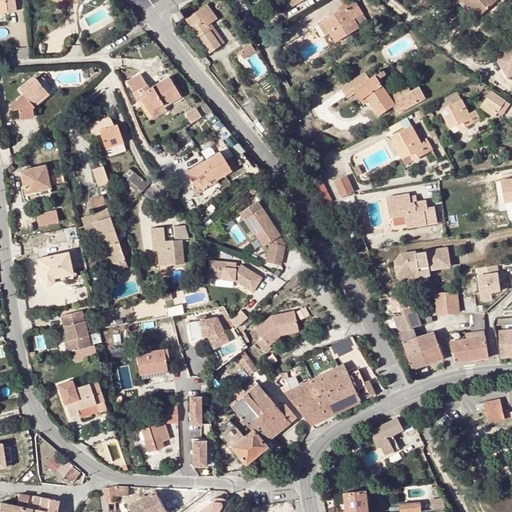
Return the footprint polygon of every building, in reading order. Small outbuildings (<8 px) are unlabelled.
[(15,0),(0,0),(0,10),(8,9),(8,12),(17,11),(15,0)] [(352,32),(368,22),(363,15),(362,12),(354,0),(352,0),(345,5),(335,11),(336,14),(333,16),(329,18),(336,29),(330,33),(336,42),(342,38),(352,32)] [(496,1),(494,0),(459,0),(461,1),(461,0),(469,0),(482,14),(496,1)] [(482,14),(469,0),(465,0),(480,16),(482,14)] [(187,18),(210,52),(221,45),(212,31),(208,25),(212,23),(218,18),(208,4),(187,18)] [(173,14),(178,20),(184,16),(180,10),(173,14)] [(366,13),(363,15),(368,22),(373,19),(369,11),(366,13)] [(324,21),(330,33),(336,29),(329,18),(324,21)] [(225,42),(212,23),(208,25),(212,31),(221,45),(225,42)] [(241,50),(244,56),(255,49),(252,44),(241,50)] [(511,48),(497,57),(509,77),(511,75),(511,48)] [(408,108),(426,97),(426,96),(425,96),(423,92),(420,87),(412,91),(400,98),(397,93),(395,94),(391,96),(389,94),(382,84),(382,83),(379,79),(382,77),(386,74),(383,70),(377,75),(373,78),(371,79),(366,72),(351,82),(346,85),(341,88),(348,97),(356,92),(365,104),(367,103),(370,101),(372,105),(379,115),(394,105),(398,113),(408,108)] [(39,74),(35,77),(48,93),(51,91),(43,82),(45,81),(39,74)] [(142,99),(149,112),(163,103),(165,107),(181,97),(169,77),(150,89),(141,74),(128,82),(139,101),(142,99)] [(48,93),(35,77),(20,90),(23,95),(13,104),(12,106),(12,108),(18,108),(19,118),(33,117),(32,108),(48,93)] [(401,91),(397,93),(400,98),(412,91),(409,87),(401,91)] [(492,91),(484,103),(498,112),(506,101),(492,91)] [(439,103),(442,110),(454,104),(450,97),(439,103)] [(245,103),(250,108),(256,104),(251,98),(245,103)] [(444,114),(451,128),(463,121),(466,127),(481,119),(476,110),(470,113),(462,99),(454,104),(442,110),(444,114)] [(167,110),(165,107),(163,103),(149,112),(154,119),(167,110)] [(245,112),(250,108),(245,103),(241,107),(245,112)] [(261,110),(256,104),(250,108),(256,114),(261,110)] [(424,111),(426,114),(437,108),(436,105),(430,108),(424,111)] [(250,108),(245,112),(250,119),(256,114),(250,108)] [(198,109),(188,115),(193,123),(203,117),(204,117),(198,109)] [(266,116),(261,110),(256,114),(262,119),(266,116)] [(204,117),(203,117),(242,162),(247,158),(243,153),(245,151),(213,111),(204,117)] [(255,125),(262,119),(256,114),(250,119),(255,125)] [(262,119),(267,125),(270,122),(266,116),(262,119)] [(110,117),(89,124),(92,133),(100,130),(106,148),(124,143),(118,125),(115,125),(110,117)] [(408,117),(390,126),(393,132),(404,127),(405,128),(412,125),(411,122),(408,117)] [(262,119),(255,125),(259,131),(267,125),(262,119)] [(454,134),(466,127),(463,121),(451,128),(454,134)] [(267,125),(259,131),(264,136),(271,130),(267,125)] [(392,136),(403,158),(409,155),(414,152),(418,158),(433,150),(428,140),(425,141),(422,143),(417,135),(412,125),(405,128),(395,134),(392,136)] [(220,152),(187,171),(195,185),(201,182),(203,185),(216,177),(217,179),(231,170),(231,169),(237,166),(233,160),(227,163),(220,152)] [(409,155),(403,158),(406,164),(418,158),(414,152),(409,155)] [(26,192),(35,190),(50,187),(45,166),(21,171),(26,192)] [(109,183),(103,166),(93,169),(99,186),(107,184),(109,183)] [(355,169),(359,176),(364,173),(360,166),(355,169)] [(126,183),(141,194),(144,191),(129,179),(133,173),(128,170),(117,185),(122,188),(126,183)] [(149,184),(133,173),(129,179),(144,191),(149,184)] [(340,178),(336,180),(338,185),(342,196),(347,194),(355,191),(348,175),(340,178)] [(502,180),(506,201),(511,199),(511,178),(509,179),(502,180)] [(51,193),(50,187),(35,190),(36,196),(51,193)] [(387,198),(391,217),(406,214),(407,222),(426,219),(427,224),(438,222),(436,206),(428,208),(426,200),(418,201),(417,195),(410,196),(410,194),(397,196),(387,198)] [(256,202),(241,212),(246,220),(261,210),(256,202)] [(37,213),(40,226),(61,221),(58,208),(37,213)] [(108,209),(93,214),(96,222),(85,226),(90,243),(95,241),(100,239),(103,247),(106,247),(108,255),(111,264),(125,259),(108,209)] [(279,235),(261,210),(246,220),(254,233),(259,230),(262,234),(258,236),(263,245),(269,241),(270,243),(266,262),(280,265),(284,247),(283,247),(284,244),(278,235),(279,235)] [(486,221),(488,231),(495,229),(494,219),(502,218),(502,212),(489,214),(490,220),(486,221)] [(82,218),(85,226),(96,222),(93,214),(82,218)] [(363,214),(361,214),(355,217),(359,226),(366,223),(363,214)] [(174,226),(176,240),(182,239),(189,239),(185,225),(174,226)] [(166,240),(165,236),(165,227),(152,228),(153,241),(158,241),(158,250),(160,266),(184,264),(182,239),(176,240),(166,240)] [(100,239),(95,241),(101,258),(108,255),(106,247),(103,247),(100,239)] [(408,252),(400,253),(395,261),(396,275),(409,285),(420,271),(450,266),(447,247),(421,252),(417,258),(409,259),(408,252)] [(68,252),(38,259),(43,281),(44,282),(46,284),(47,284),(49,284),(51,283),(52,282),(53,280),(53,277),(73,273),(68,252)] [(216,260),(209,260),(207,277),(214,278),(216,260)] [(236,262),(216,260),(214,278),(234,280),(252,292),(261,278),(241,264),(238,268),(235,268),(236,262)] [(501,271),(479,274),(482,293),(504,290),(501,271)] [(460,312),(458,290),(436,292),(438,308),(438,314),(460,312)] [(295,294),(287,302),(295,311),(303,304),(295,294)] [(475,294),(465,294),(467,312),(472,311),(475,311),(476,311),(475,294)] [(397,296),(399,301),(404,315),(417,311),(412,295),(397,296)] [(286,319),(295,311),(287,302),(278,310),(286,319)] [(313,314),(303,304),(295,311),(299,316),(297,319),(302,324),(304,322),(307,325),(311,321),(309,318),(313,314)] [(430,309),(417,311),(422,324),(433,321),(431,315),(430,309)] [(245,310),(234,315),(237,322),(248,318),(245,310)] [(278,310),(265,321),(274,330),(286,319),(278,310)] [(472,326),(473,332),(485,330),(485,319),(485,315),(487,310),(483,310),(479,310),(476,311),(475,311),(476,326),(472,326)] [(417,311),(404,315),(401,315),(396,316),(401,330),(413,326),(415,326),(422,324),(417,311)] [(75,313),(55,319),(61,342),(58,342),(61,353),(72,351),(84,347),(75,313)] [(495,322),(494,326),(501,325),(511,323),(511,316),(500,318),(496,318),(495,322)] [(193,330),(204,328),(203,321),(192,323),(193,330)] [(258,344),(274,330),(265,321),(250,335),(258,344)] [(417,337),(413,326),(401,330),(405,342),(417,337)] [(511,329),(500,330),(502,356),(511,355),(511,329)] [(485,330),(473,332),(468,333),(469,339),(455,340),(452,341),(457,361),(463,360),(490,357),(486,336),(485,330)] [(455,333),(455,340),(469,339),(468,333),(466,333),(465,331),(455,333)] [(433,362),(444,358),(435,332),(419,337),(428,364),(433,362)] [(346,339),(322,351),(327,361),(357,347),(351,337),(346,339)] [(414,368),(428,364),(419,337),(417,337),(405,342),(409,353),(414,368)] [(97,355),(95,345),(72,351),(75,361),(97,355)] [(164,349),(136,353),(140,374),(167,370),(166,362),(164,349)] [(235,356),(249,374),(256,368),(243,350),(235,356)] [(285,393),(310,423),(332,413),(374,393),(368,380),(364,382),(358,369),(348,374),(343,364),(285,393)] [(72,380),(58,384),(65,404),(67,403),(71,417),(79,414),(80,418),(107,409),(97,381),(75,388),(72,380)] [(259,416),(273,434),(295,416),(285,404),(280,409),(258,384),(246,394),(233,406),(232,407),(248,425),(259,416)] [(239,386),(230,393),(233,396),(228,401),(233,406),(246,394),(239,386)] [(204,424),(204,394),(191,394),(191,424),(204,424)] [(485,401),(486,407),(503,404),(501,397),(485,401)] [(162,406),(164,422),(178,418),(177,402),(162,406)] [(486,407),(489,422),(505,419),(504,409),(503,404),(486,407)] [(263,443),(273,434),(259,416),(248,425),(252,430),(253,430),(263,443)] [(380,427),(375,429),(387,452),(395,448),(388,436),(404,429),(398,418),(380,426),(380,427)] [(164,422),(142,429),(149,451),(164,447),(162,441),(170,439),(164,422)] [(236,424),(225,436),(233,445),(245,433),(236,424)] [(266,446),(263,443),(253,430),(252,430),(232,447),(245,463),(266,446)] [(195,466),(211,465),(209,438),(193,439),(195,466)] [(0,442),(0,468),(8,467),(7,442),(0,442)] [(65,459),(54,472),(61,479),(65,474),(72,467),(65,459)] [(80,473),(72,467),(65,474),(73,481),(80,473)] [(356,492),(355,483),(355,480),(344,481),(345,493),(356,492)] [(115,502),(115,491),(115,486),(104,489),(106,497),(108,503),(115,502)] [(368,511),(367,490),(356,492),(345,493),(347,510),(347,511),(368,511)] [(156,491),(129,505),(132,511),(163,511),(167,510),(156,491)] [(0,507),(0,511),(15,511),(20,494),(9,492),(7,504),(1,503),(0,507)] [(31,511),(33,509),(27,508),(27,504),(29,495),(20,494),(15,511),(31,511)] [(31,511),(46,511),(47,511),(38,510),(40,498),(34,496),(32,505),(32,508),(33,508),(33,509),(31,511)] [(56,511),(59,501),(40,498),(38,510),(47,511),(46,511),(56,511)] [(400,504),(400,511),(407,511),(422,511),(421,502),(400,504)]
